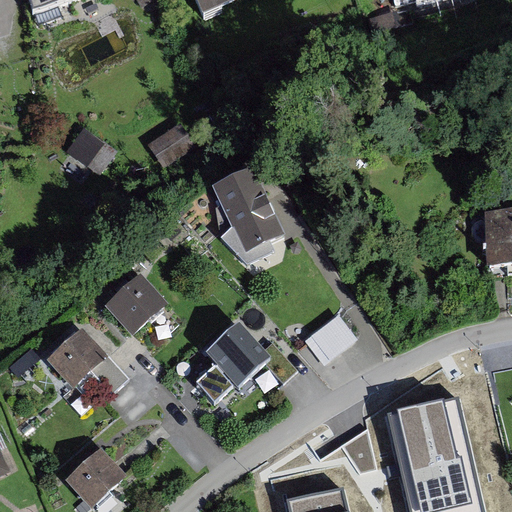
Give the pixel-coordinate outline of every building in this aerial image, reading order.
[(32,0),(35,13),(81,0),(32,0)] [(269,0),(198,0),(210,27),(269,0)] [(475,0),(443,0),(448,11),(475,0)] [(105,170),(120,149),(90,127),(74,147),(105,170)] [(282,237),(252,172),(216,189),(246,254),(282,237)] [(511,221),(492,221),(493,271),(511,271),(511,221)] [(177,319),(152,284),(117,310),(142,344),(177,319)] [(358,343),(341,320),(307,346),(324,369),(358,343)] [(289,387),(303,375),(261,326),(220,360),(231,372),(206,392),(224,413),(249,392),(275,371),(289,387)] [(123,372),(93,333),(55,363),(77,391),(65,400),(84,424),(104,408),(94,395),(123,372)] [(499,511),(460,395),(389,419),(420,511),(499,511)] [(0,481),(11,479),(0,431),(0,481)] [(137,484),(115,453),(76,481),(99,511),(137,484)] [(345,511),(342,499),(291,511),(290,511),(345,511)]
